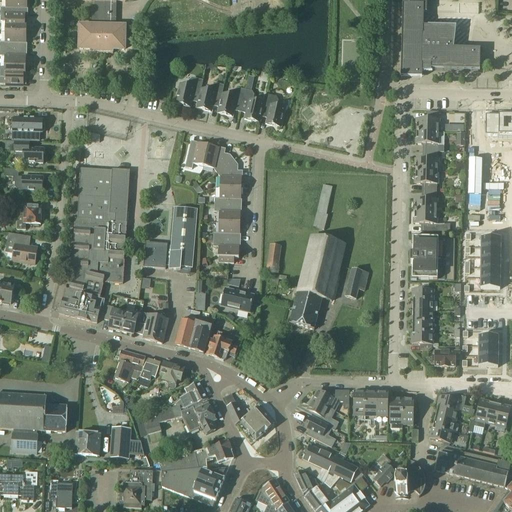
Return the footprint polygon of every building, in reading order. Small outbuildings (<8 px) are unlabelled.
[(26,10),(26,0),(6,0),(6,9),(0,9),(0,15),(27,16),(28,16),(25,16),(25,10),(26,10)] [(125,2),(124,0),(80,0),(81,1),(91,1),(91,25),(92,25),(92,27),(80,27),(79,50),(90,50),(90,54),(113,54),(113,51),(124,51),(124,28),(112,28),(112,25),(114,25),(114,5),(113,5),(113,2),(125,2)] [(189,0),(192,8),(198,7),(195,0),(189,0)] [(409,0),(409,5),(402,5),(400,78),(421,79),(422,73),(431,72),(431,70),(479,72),(480,57),(482,57),(482,50),(480,50),(453,49),(455,28),(454,28),(454,29),(444,28),(433,28),(423,27),(423,14),(426,14),(426,0),(409,0)] [(27,16),(0,15),(0,22),(6,22),(5,33),(2,33),(5,33),(26,34),(26,22),(24,22),(24,16),(27,16)] [(26,45),(26,34),(5,33),(5,43),(0,43),(0,50),(27,51),(24,51),(24,45),(26,45)] [(27,51),(0,50),(0,57),(5,57),(4,68),(1,68),(4,68),(25,68),(25,57),(24,57),(24,51),(27,51)] [(25,79),(25,68),(4,68),(4,78),(0,78),(0,85),(26,86),(26,85),(23,85),(23,79),(25,79)] [(203,81),(202,81),(192,79),(188,81),(187,87),(179,85),(175,105),(183,107),(184,106),(187,107),(188,108),(189,102),(197,104),(200,90),(201,90),(203,81)] [(245,91),(240,113),(248,115),(247,120),(247,121),(260,124),(260,120),(261,118),(264,104),(263,104),(252,102),(254,96),(252,92),(251,92),(252,84),(246,83),(245,91)] [(224,86),(223,86),(213,84),(211,92),(201,90),(200,90),(197,104),(196,109),(205,111),(208,112),(209,112),(210,106),(218,108),(221,95),(222,95),(224,86)] [(240,113),(245,91),(237,89),(234,91),(233,97),(222,95),(221,95),(218,108),(217,114),(226,116),(229,117),(230,117),(231,111),(240,113)] [(261,118),(269,120),(268,126),(281,129),(285,109),(277,107),(278,102),(276,98),(265,95),(263,104),(264,104),(261,118)] [(438,118),(438,113),(426,113),(426,121),(416,121),(416,123),(438,123),(438,118)] [(485,120),(485,137),(511,137),(511,116),(505,117),(505,118),(505,120),(500,120),(500,117),(492,117),(492,118),(492,120),(487,120),(485,120)] [(13,119),(12,141),(38,142),(38,133),(42,134),(42,133),(44,132),(44,127),(42,126),(43,121),(13,119)] [(438,133),(438,123),(416,123),(416,133),(438,133)] [(443,153),(444,133),(438,133),(416,133),(416,145),(425,145),(425,154),(437,154),(437,153),(443,153)] [(23,163),(23,164),(28,164),(28,166),(30,168),(33,168),(35,167),(36,164),(43,165),(43,150),(23,149),(23,150),(19,149),(19,143),(5,142),(5,150),(14,150),(14,155),(16,155),(15,160),(18,163),(23,163)] [(203,167),(208,147),(197,145),(196,147),(190,145),(185,169),(192,170),(193,165),(203,167)] [(217,174),(234,161),(230,156),(224,155),(225,153),(218,151),(219,150),(208,147),(203,167),(213,170),(217,174)] [(437,174),(437,154),(425,154),(425,161),(415,161),(415,173),(437,174)] [(220,189),(241,190),(241,179),(239,179),(239,172),(238,172),(238,166),(234,161),(217,174),(220,179),(220,189)] [(112,172),(80,170),(77,221),(74,220),(72,267),(76,268),(76,272),(73,272),(68,293),(70,294),(70,297),(67,297),(66,301),(62,300),(59,315),(97,325),(102,301),(95,299),(96,296),(100,297),(104,280),(106,280),(106,284),(122,285),(126,224),(127,224),(127,223),(128,213),(127,213),(129,172),(112,171),(112,172)] [(18,178),(18,171),(4,171),(4,178),(13,178),(13,183),(14,184),(14,188),(17,191),(22,192),(27,192),(27,195),(29,196),(32,196),(34,195),(35,193),(42,193),(42,178),(22,177),(22,178),(18,178)] [(436,194),(437,174),(415,173),(415,185),(424,185),(424,193),(436,194)] [(240,201),(241,190),(220,189),(220,200),(214,199),(214,206),(238,207),(238,201),(240,201)] [(436,214),(436,194),(424,193),(424,201),(414,201),(414,213),(436,214)] [(40,226),(41,206),(25,206),(24,212),(18,211),(17,230),(26,231),(26,225),(33,225),(33,227),(38,227),(38,226),(40,226)] [(238,213),(238,207),(214,206),(214,213),(219,213),(219,224),(239,225),(240,213),(238,213)] [(192,269),(197,211),(174,209),(171,247),(170,247),(169,267),(169,271),(180,271),(180,268),(192,269)] [(436,225),(436,214),(414,213),(414,225),(423,225),(423,233),(450,234),(450,225),(436,225)] [(317,214),(313,228),(324,231),(328,217),(317,214)] [(239,236),(239,225),(219,224),(219,234),(213,234),(213,241),(237,242),(237,236),(239,236)] [(26,245),(27,238),(18,237),(8,235),(5,253),(13,255),(12,263),(34,266),(37,250),(28,248),(26,245)] [(331,303),(331,300),(345,246),(311,238),(289,325),(314,331),(320,305),(321,300),(331,303)] [(409,265),(412,265),(412,281),(454,282),(454,240),(412,239),(412,255),(410,255),(409,265)] [(481,239),(480,249),(500,250),(500,239),(481,239)] [(237,248),(237,242),(213,241),(213,248),(218,248),(218,259),(218,264),(233,265),(234,259),(238,260),(239,248),(237,248)] [(169,267),(170,247),(167,247),(167,246),(145,244),(143,268),(165,270),(165,267),(169,267)] [(277,273),(280,248),(270,246),(266,272),(277,273)] [(480,249),(480,260),(500,260),(500,250),(480,249)] [(480,260),(480,270),(500,270),(500,260),(480,260)] [(364,292),(368,274),(351,270),(345,298),(355,301),(358,291),(364,292)] [(480,270),(480,280),(499,280),(500,270),(480,270)] [(8,285),(0,283),(1,281),(0,280),(0,303),(2,304),(3,304),(3,305),(8,306),(9,305),(10,305),(14,288),(7,287),(8,285)] [(480,280),(480,291),(499,291),(499,280),(480,280)] [(249,314),(254,297),(224,290),(220,307),(229,309),(230,307),(237,308),(236,311),(249,314)] [(412,303),(432,303),(433,291),(413,291),(412,303)] [(432,314),(432,303),(412,303),(412,313),(432,314)] [(121,334),(125,315),(113,312),(113,309),(107,308),(104,321),(110,322),(108,330),(121,334)] [(432,325),(432,314),(412,313),(412,325),(432,325)] [(125,315),(121,334),(133,337),(137,318),(125,315)] [(168,322),(142,315),(141,315),(140,322),(141,322),(140,325),(145,327),(143,336),(142,340),(162,345),(168,322)] [(203,355),(209,335),(211,328),(182,320),(174,347),(203,355)] [(432,335),(432,325),(412,325),(412,335),(432,335)] [(432,349),(432,335),(412,335),(412,346),(420,346),(420,352),(428,353),(432,349)] [(478,337),(478,348),(498,348),(498,338),(478,337)] [(232,345),(225,342),(226,340),(221,338),(220,340),(214,338),(213,343),(211,342),(206,356),(223,362),(226,360),(228,354),(229,354),(232,345)] [(478,348),(478,358),(497,358),(498,348),(478,348)] [(435,352),(434,368),(441,368),(441,369),(448,369),(448,368),(454,369),(455,361),(459,361),(459,353),(459,349),(446,349),(446,353),(435,352)] [(121,352),(118,361),(135,366),(134,372),(131,379),(136,381),(139,373),(141,374),(147,361),(145,360),(145,359),(121,352)] [(497,358),(478,358),(478,369),(497,369),(497,358)] [(156,379),(160,365),(147,361),(141,374),(139,379),(150,382),(151,378),(156,379)] [(134,366),(121,362),(115,380),(124,383),(128,384),(134,366)] [(167,389),(174,367),(163,364),(159,378),(162,379),(161,383),(162,383),(161,387),(167,389)] [(181,384),(184,370),(174,367),(167,389),(172,390),(175,389),(175,387),(176,387),(177,383),(181,384)] [(188,410),(193,408),(192,407),(207,400),(199,383),(184,390),(187,397),(176,404),(177,408),(178,408),(178,409),(180,408),(181,411),(185,410),(185,411),(188,409),(188,410)] [(349,394),(349,392),(323,392),(322,394),(318,392),(313,402),(335,413),(339,403),(342,403),(342,406),(348,406),(349,394)] [(364,421),(365,392),(364,392),(362,392),(351,392),(349,392),(349,394),(355,395),(354,421),(364,421)] [(376,393),(376,392),(374,392),(374,393),(365,392),(364,421),(375,421),(376,393)] [(387,397),(387,395),(388,393),(376,393),(375,421),(386,421),(387,397)] [(402,401),(405,401),(405,394),(391,393),(391,401),(390,401),(390,408),(389,409),(389,414),(390,414),(390,420),(392,420),(392,425),(391,425),(390,431),(401,431),(401,426),(402,401)] [(65,434),(67,408),(46,406),(46,398),(0,395),(0,429),(13,431),(13,435),(12,435),(11,454),(36,455),(38,436),(36,436),(37,432),(65,434)] [(222,400),(235,427),(240,424),(255,442),(274,427),(258,409),(244,421),(232,395),(222,400)] [(437,409),(457,414),(459,407),(463,408),(465,399),(454,396),(453,401),(440,398),(437,409)] [(413,402),(405,401),(402,401),(401,426),(412,426),(413,402)] [(331,420),(335,413),(313,402),(308,411),(312,414),(310,419),(309,419),(331,430),(330,430),(334,433),(339,424),(331,420)] [(480,402),(475,423),(474,427),(484,430),(485,424),(490,404),(480,402)] [(172,410),(175,421),(182,419),(189,435),(199,430),(200,432),(203,431),(206,436),(215,432),(213,428),(215,427),(213,423),(216,422),(207,403),(202,405),(201,404),(193,408),(188,410),(188,409),(185,411),(185,410),(181,411),(180,408),(178,409),(178,408),(177,408),(172,410)] [(495,426),(500,407),(490,404),(485,424),(495,426)] [(505,429),(510,409),(500,407),(495,426),(505,429)] [(454,424),(457,414),(437,409),(435,419),(454,424)] [(159,425),(175,421),(172,410),(141,418),(148,442),(162,438),(159,425)] [(141,411),(131,414),(133,419),(142,417),(141,411)] [(327,437),(330,430),(331,430),(309,419),(304,429),(309,431),(306,436),(331,450),(335,442),(327,437)] [(452,435),(454,424),(435,419),(432,430),(452,435)] [(112,429),(110,459),(128,460),(128,455),(142,455),(139,443),(129,443),(130,431),(112,429)] [(449,445),(452,435),(432,430),(430,440),(449,445)] [(76,434),(74,456),(99,458),(101,436),(76,434)] [(165,474),(203,470),(207,470),(206,460),(215,457),(218,466),(225,463),(233,460),(231,453),(232,452),(228,442),(206,451),(184,456),(161,462),(165,474)] [(358,470),(346,464),(331,457),(308,446),(302,461),(322,470),(317,480),(323,484),(330,489),(339,479),(350,484),(358,470)] [(504,490),(510,465),(460,453),(459,456),(452,455),(453,453),(449,452),(441,450),(440,454),(438,454),(434,473),(504,490)] [(400,451),(396,455),(401,459),(405,455),(400,451)] [(388,484),(388,482),(395,474),(387,467),(390,463),(383,457),(377,464),(383,470),(377,476),(378,477),(373,482),(380,488),(385,482),(388,482),(388,484)] [(163,474),(165,474),(161,462),(159,463),(161,474),(162,489),(210,507),(212,502),(215,503),(185,491),(163,482),(163,474)] [(424,479),(422,474),(419,469),(418,470),(420,471),(415,476),(406,476),(406,474),(406,473),(405,472),(404,471),(402,471),(401,471),(400,471),(398,472),(397,473),(397,474),(396,476),(397,477),(397,478),(397,479),(398,479),(399,480),(399,485),(398,485),(396,485),(396,487),(394,488),(394,494),(396,495),(396,496),(397,496),(398,498),(395,498),(395,500),(408,500),(408,498),(405,498),(406,496),(407,496),(407,495),(409,494),(409,493),(415,493),(419,497),(418,498),(419,499),(422,495),(424,490),(425,485),(424,479)] [(215,503),(227,471),(225,470),(210,471),(209,475),(203,472),(203,470),(165,474),(163,474),(163,482),(185,491),(215,503)] [(152,486),(152,473),(129,472),(129,485),(123,485),(123,488),(120,488),(119,507),(122,507),(122,510),(141,511),(141,507),(144,508),(144,502),(151,502),(152,493),(150,493),(150,487),(152,486)] [(313,492),(318,488),(315,481),(311,479),(308,480),(302,473),(293,477),(303,497),(303,496),(304,495),(305,498),(304,498),(304,499),(313,492)] [(11,477),(11,498),(21,498),(21,502),(27,502),(28,503),(29,502),(34,503),(34,487),(37,487),(37,475),(26,474),(26,477),(11,477)] [(0,499),(0,497),(11,498),(11,477),(0,476),(0,499)] [(362,511),(369,507),(364,501),(359,495),(358,494),(360,492),(368,485),(360,477),(350,487),(340,482),(334,487),(341,495),(332,503),(318,488),(313,492),(304,499),(313,511),(362,511)] [(276,511),(289,503),(274,481),(262,488),(255,502),(267,507),(264,511),(276,511)] [(71,510),(72,486),(57,486),(57,483),(51,483),(51,498),(57,498),(56,509),(71,510)] [(495,510),(496,511),(497,511),(503,504),(503,505),(511,511),(511,485),(507,491),(507,492),(495,510)] [(229,511),(248,511),(251,507),(236,500),(229,511)]
